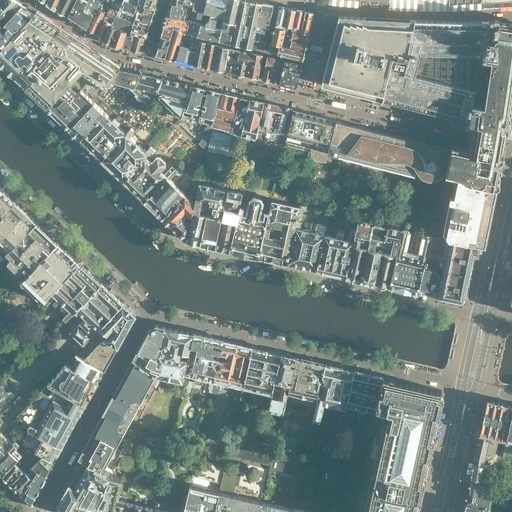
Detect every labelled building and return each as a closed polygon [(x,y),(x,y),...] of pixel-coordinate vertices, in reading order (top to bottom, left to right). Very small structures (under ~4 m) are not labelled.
[(0,28),(22,5),(14,0),(0,0),(0,3),(2,5),(0,6),(0,28)] [(72,0),(43,0),(46,2),(56,9),(65,14),(72,0)] [(96,8),(97,5),(99,3),(100,0),(88,0),(88,1),(86,0),(75,0),(67,16),(86,28),(87,28),(97,9),(96,8)] [(113,20),(115,16),(122,0),(113,0),(113,2),(112,2),(111,5),(117,7),(114,13),(108,10),(106,16),(113,20)] [(135,1),(135,0),(122,0),(115,16),(118,17),(120,16),(122,10),(121,9),(132,12),(130,13),(128,19),(129,20),(131,21),(137,2),(135,1)] [(200,23),(203,11),(205,0),(178,0),(177,5),(170,3),(164,27),(173,30),(183,33),(183,31),(186,32),(197,35),(200,23)] [(215,27),(218,14),(225,16),(228,0),(205,0),(203,11),(210,13),(208,22),(206,21),(205,24),(200,23),(197,35),(219,40),(222,28),(215,27)] [(230,43),(239,0),(228,0),(225,16),(224,19),(229,20),(227,27),(222,26),(222,28),(219,40),(230,43)] [(252,48),(252,47),(262,3),(247,0),(239,0),(230,43),(252,48)] [(152,15),(154,8),(144,5),(145,4),(140,3),(137,11),(152,15)] [(267,32),(274,5),(262,3),(252,47),(263,50),(267,32)] [(0,50),(35,13),(22,5),(0,28),(0,50)] [(95,33),(105,13),(99,10),(101,7),(97,5),(96,8),(97,9),(87,28),(95,33)] [(283,28),(287,7),(278,6),(274,26),(283,28)] [(291,29),(296,9),(287,7),(283,28),(285,28),(291,29)] [(300,31),(304,11),(296,9),(291,29),(300,31)] [(149,24),(152,15),(137,11),(135,19),(135,20),(149,24)] [(308,34),(313,13),(304,11),(300,31),(308,34)] [(0,62),(26,87),(72,38),(42,18),(35,13),(0,50),(0,62)] [(104,37),(110,26),(112,22),(113,22),(114,20),(113,20),(106,16),(96,34),(103,40),(104,37)] [(127,32),(131,22),(131,21),(129,20),(118,17),(115,16),(113,20),(114,20),(113,22),(112,22),(110,26),(116,28),(111,44),(122,47),(126,35),(127,32)] [(382,100),(393,56),(407,59),(413,31),(414,31),(416,20),(338,16),(321,85),(382,100)] [(504,146),(506,131),(508,132),(509,131),(510,128),(511,128),(511,123),(511,122),(511,112),(511,21),(500,20),(499,18),(495,17),(490,20),(489,21),(469,121),(469,125),(474,126),(471,140),(469,149),(452,145),(451,149),(446,171),(446,173),(455,175),(451,192),(455,193),(475,198),(482,209),(475,243),(486,245),(498,187),(500,185),(501,182),(500,181),(503,165),(504,164),(505,160),(504,159),(505,156),(504,155),(502,155),(504,146)] [(145,38),(148,27),(149,24),(135,20),(134,23),(131,22),(127,32),(131,33),(135,34),(145,38)] [(382,100),(469,121),(489,21),(490,20),(465,21),(416,20),(414,31),(413,31),(407,59),(393,56),(382,100)] [(111,44),(116,28),(110,26),(104,37),(103,40),(111,44)] [(282,45),(285,28),(283,28),(274,26),(270,43),(282,45)] [(170,39),(173,30),(164,27),(161,36),(170,39)] [(305,51),(306,43),(289,39),(291,29),(285,28),(282,45),(305,51)] [(306,43),(308,34),(300,31),(291,29),(289,39),(306,43)] [(175,59),(182,37),(183,33),(173,30),(170,39),(165,57),(175,59)] [(130,49),(135,34),(131,33),(130,36),(126,35),(122,47),(130,49)] [(141,52),(145,38),(135,34),(130,49),(141,52)] [(165,57),(170,39),(161,36),(155,55),(165,57)] [(193,64),(199,40),(190,38),(182,37),(175,59),(193,64)] [(113,120),(72,82),(81,72),(94,81),(107,61),(72,38),(26,87),(36,96),(48,107),(80,138),(102,159),(131,127),(134,124),(132,122),(124,131),(118,126),(121,123),(119,122),(123,118),(120,116),(117,120),(115,118),(113,120)] [(202,66),(206,42),(199,40),(193,64),(202,66)] [(213,68),(217,45),(206,42),(202,66),(213,68)] [(305,51),(282,45),(270,43),(268,51),(289,56),(289,58),(302,61),(303,59),(305,51)] [(224,70),(228,48),(217,45),(213,68),(224,70)] [(237,61),(239,50),(228,48),(224,70),(235,73),(237,61)] [(257,78),(262,55),(250,52),(239,50),(237,61),(248,63),(246,76),(257,78)] [(297,83),(300,73),(291,71),(292,62),(267,56),(265,67),(273,69),(274,66),(283,68),(280,83),(292,86),(296,86),(297,83)] [(111,82),(119,70),(107,61),(94,81),(106,89),(111,82)] [(246,76),(248,63),(237,61),(235,73),(246,76)] [(300,73),(302,64),(292,62),(291,71),(300,73)] [(280,83),(283,68),(274,66),(273,69),(271,81),(280,83)] [(271,81),(273,69),(265,67),(262,79),(271,81)] [(150,107),(155,96),(162,79),(141,74),(119,70),(111,82),(128,86),(150,107)] [(182,117),(182,115),(191,86),(162,79),(155,96),(160,97),(182,117)] [(214,118),(220,92),(191,86),(182,115),(211,125),(214,118)] [(232,130),(239,97),(220,92),(214,118),(211,125),(211,126),(224,129),(232,130)] [(241,136),(249,99),(239,97),(232,130),(231,134),(241,136)] [(258,128),(264,102),(249,99),(241,136),(239,143),(243,144),(242,145),(244,146),(248,147),(250,146),(250,145),(254,146),(256,138),(258,128)] [(287,135),(292,109),(293,109),(264,102),(258,128),(287,135)] [(327,152),(335,120),(292,109),(287,135),(283,148),(312,155),(313,151),(327,154),(327,152)] [(445,171),(446,171),(451,149),(335,120),(327,152),(416,175),(417,169),(418,170),(418,171),(419,173),(420,174),(421,175),(422,176),(423,177),(424,178),(425,178),(426,179),(427,179),(429,180),(430,180),(431,180),(433,180),(434,180),(436,179),(438,179),(439,178),(441,177),(442,176),(443,174),(444,173),(445,171)] [(123,179),(152,149),(150,147),(146,151),(129,135),(134,130),(131,127),(102,159),(123,179)] [(239,143),(241,136),(231,134),(232,130),(224,129),(223,132),(212,130),(210,138),(209,140),(238,146),(239,143)] [(207,151),(209,140),(210,138),(206,134),(198,143),(207,151)] [(164,175),(160,171),(166,165),(165,161),(161,157),(157,157),(152,163),(147,158),(154,151),(152,149),(123,179),(145,200),(174,169),(172,167),(164,175)] [(326,161),(328,154),(327,154),(313,151),(312,155),(311,159),(324,163),(326,161)] [(186,196),(187,195),(186,193),(189,189),(186,186),(182,191),(169,178),(180,166),(178,164),(174,169),(145,200),(163,217),(172,225),(184,212),(191,219),(194,205),(186,196)] [(201,243),(207,216),(199,214),(200,208),(208,210),(213,187),(199,184),(194,205),(191,219),(186,240),(187,240),(201,243)] [(215,246),(228,191),(213,187),(208,210),(207,216),(201,243),(215,246)] [(36,223),(25,212),(0,188),(0,240),(7,248),(5,250),(6,250),(1,256),(0,255),(0,262),(1,264),(8,256),(11,258),(8,262),(20,274),(24,270),(28,274),(58,243),(36,223)] [(233,220),(229,219),(231,210),(238,211),(240,206),(243,191),(241,190),(240,193),(228,191),(215,246),(230,249),(238,215),(234,215),(233,220)] [(442,236),(475,243),(482,209),(475,198),(455,193),(451,192),(442,236)] [(259,256),(269,213),(260,211),(262,201),(260,198),(260,197),(254,196),(253,196),(250,199),(247,208),(240,206),(238,211),(238,215),(230,249),(259,256)] [(288,262),(297,221),(302,201),(299,200),(297,206),(271,200),(269,213),(259,256),(288,262)] [(186,240),(191,219),(184,212),(172,225),(186,239),(186,240)] [(346,275),(359,220),(359,217),(354,216),(351,227),(350,227),(348,236),(349,236),(348,241),(342,239),(343,234),(333,231),(332,237),(324,235),(317,269),(346,275)] [(383,246),(387,226),(390,217),(387,216),(384,226),(373,223),(360,278),(375,282),(381,252),(383,246)] [(360,278),(373,223),(359,220),(346,275),(360,278)] [(317,269),(324,235),(310,232),(310,229),(305,228),(304,231),(299,230),(301,222),(297,221),(288,262),(317,269)] [(389,285),(402,231),(402,229),(387,226),(383,246),(392,248),(390,254),(381,252),(375,282),(389,285)] [(475,243),(442,236),(433,234),(432,238),(430,236),(428,235),(426,237),(417,234),(412,255),(403,253),(404,249),(405,249),(408,233),(407,232),(407,231),(404,230),(402,231),(389,285),(419,292),(420,290),(438,294),(437,297),(465,303),(466,302),(477,251),(478,251),(480,250),(480,249),(482,249),(483,247),(485,247),(486,247),(486,245),(475,243)] [(44,300),(79,263),(58,243),(28,274),(19,284),(40,305),(44,300)] [(66,320),(101,284),(79,263),(44,300),(48,304),(56,295),(71,310),(63,318),(66,320)] [(83,346),(98,330),(123,304),(101,284),(66,320),(69,322),(80,311),(86,316),(81,321),(70,333),(83,346)] [(117,347),(135,315),(123,304),(98,330),(101,332),(103,330),(108,335),(103,340),(117,347)] [(183,382),(194,334),(155,325),(149,327),(149,328),(149,329),(148,329),(148,330),(145,335),(144,336),(145,336),(137,350),(132,358),(155,370),(154,375),(156,375),(183,382)] [(208,388),(210,391),(209,393),(211,393),(211,392),(223,341),(194,334),(183,382),(182,387),(186,387),(186,384),(187,384),(189,377),(188,377),(189,374),(196,375),(195,379),(197,381),(201,382),(204,381),(205,377),(212,379),(212,381),(210,383),(208,388)] [(104,370),(115,350),(117,347),(103,340),(88,357),(81,351),(77,356),(104,370)] [(243,386),(252,347),(223,341),(211,392),(218,394),(221,381),(243,386)] [(269,406),(273,388),(275,382),(281,354),(252,347),(243,386),(240,400),(244,401),(247,387),(253,389),(252,395),(254,399),(257,400),(260,397),(262,390),(268,392),(265,406),(269,406)] [(283,414),(288,392),(296,357),(281,354),(275,382),(282,384),(280,390),(273,388),(269,406),(268,411),(283,414)] [(104,370),(77,356),(75,355),(67,364),(98,381),(104,370)] [(320,383),(322,377),(325,364),(296,357),(288,392),(314,398),(314,399),(313,399),(311,407),(312,407),(311,408),(314,409),(320,383)] [(107,463),(156,375),(154,375),(155,370),(132,358),(128,366),(125,370),(114,392),(109,401),(105,407),(101,416),(89,438),(87,443),(78,458),(79,458),(75,465),(78,467),(70,484),(69,484),(59,502),(59,503),(56,508),(58,511),(114,511),(117,503),(114,502),(116,495),(118,496),(122,478),(112,476),(110,475),(111,474),(114,474),(117,468),(107,463)] [(85,404),(97,383),(98,381),(67,364),(39,393),(66,408),(71,398),(85,405),(85,404)] [(345,409),(354,370),(325,364),(322,377),(330,379),(329,384),(320,383),(314,409),(312,418),(319,420),(323,404),(345,409)] [(371,431),(376,408),(383,377),(354,370),(345,409),(341,425),(344,425),(349,406),(356,408),(355,411),(356,412),(362,413),(363,413),(364,410),(371,411),(370,418),(367,417),(364,430),(371,431)] [(418,511),(426,479),(444,395),(442,390),(383,377),(376,408),(386,410),(383,422),(363,511),(418,511)] [(11,387),(3,379),(0,381),(0,386),(6,392),(11,387)] [(67,437),(79,414),(80,415),(80,414),(80,413),(85,405),(71,398),(66,408),(39,393),(16,417),(31,426),(27,429),(29,430),(61,448),(67,437)] [(0,416),(11,405),(2,397),(0,399),(0,416)] [(511,406),(488,400),(480,433),(489,436),(486,450),(494,452),(497,437),(503,439),(500,453),(503,454),(505,446),(507,446),(503,463),(511,465),(511,406)] [(61,448),(29,430),(22,443),(42,454),(54,461),(61,448)] [(0,456),(12,444),(1,433),(0,434),(0,456)] [(486,450),(489,436),(480,433),(477,448),(486,450)] [(0,472),(3,475),(20,456),(13,450),(19,444),(15,440),(12,444),(0,456),(0,472)] [(273,458),(258,455),(229,448),(227,455),(271,465),(273,458)] [(483,465),(486,450),(477,448),(474,463),(483,465)] [(273,458),(274,452),(259,449),(258,455),(273,458)] [(303,458),(294,456),(294,454),(292,451),(285,449),(282,451),(282,453),(274,451),(274,452),(273,458),(302,464),(303,458)] [(47,474),(54,461),(42,454),(32,465),(32,466),(47,474)] [(8,480),(20,468),(17,466),(23,460),(20,456),(3,475),(8,480)] [(14,485),(26,472),(29,469),(32,466),(32,465),(27,460),(20,468),(8,480),(14,485)] [(480,479),(481,476),(483,465),(474,463),(471,477),(480,479)] [(260,511),(263,501),(235,495),(241,468),(225,465),(219,491),(190,485),(186,502),(183,511),(260,511)] [(40,487),(47,474),(32,466),(29,469),(31,472),(29,474),(26,472),(14,485),(30,501),(33,501),(40,487)] [(496,487),(497,480),(481,476),(480,479),(479,483),(496,487)] [(490,511),(496,487),(479,483),(480,479),(471,477),(466,503),(477,506),(476,509),(490,511)] [(297,495),(299,484),(268,478),(265,490),(270,491),(272,490),(297,495)] [(122,511),(124,504),(119,503),(120,502),(117,501),(117,503),(114,511),(122,511)] [(183,511),(186,502),(182,501),(180,510),(181,510),(180,511),(173,511),(154,508),(154,509),(153,511),(183,511)] [(312,511),(263,501),(260,511),(312,511)] [(132,511),(134,504),(125,502),(124,504),(122,511),(132,511)] [(491,511),(490,511),(476,509),(477,506),(466,503),(463,511),(491,511)]
